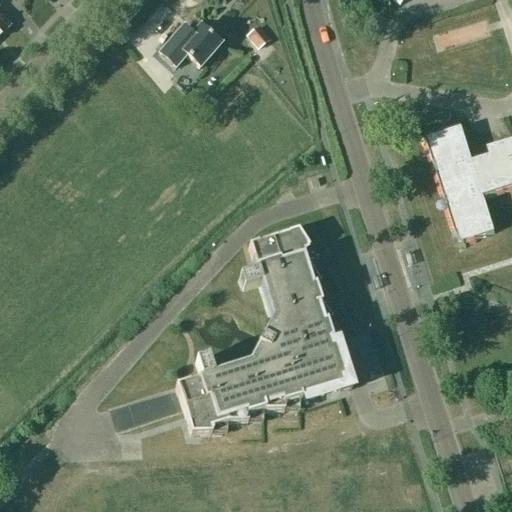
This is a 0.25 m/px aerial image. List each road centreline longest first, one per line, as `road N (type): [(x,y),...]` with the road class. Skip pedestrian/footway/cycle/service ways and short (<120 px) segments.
road 1 (residential): [(365,177),(254,213),(61,426),(84,449)]
road 2 (tertiary): [(469,511),(365,177)]
road 3 (unclassified): [(0,107),(93,0)]
road 4 (residential): [(511,104),(375,84)]
